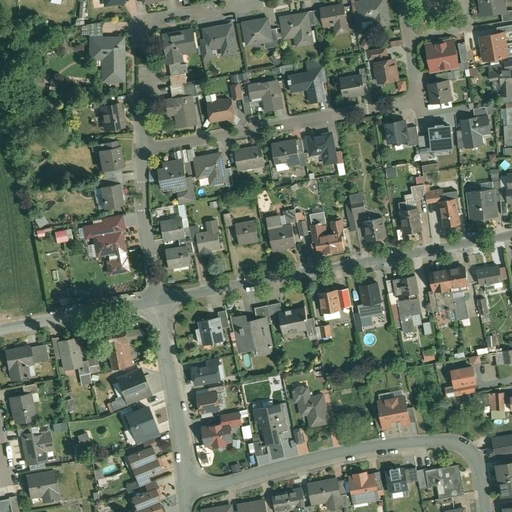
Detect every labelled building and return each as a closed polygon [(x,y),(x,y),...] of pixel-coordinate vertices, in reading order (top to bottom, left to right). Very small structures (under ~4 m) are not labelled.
[(384,0),(367,0),(359,2),(362,19),(376,17),(378,25),(389,23),(384,0)] [(480,0),(481,6),(484,6),(485,14),(502,12),(506,11),(506,10),(504,0),(480,0)] [(359,2),(352,3),(356,20),(362,19),(359,2)] [(344,4),(322,8),(324,24),(335,22),(337,32),(348,30),(344,4)] [(322,8),(313,10),(316,24),(316,26),(324,24),(322,8)] [(511,9),(506,10),(506,11),(502,12),(503,21),(511,19),(511,9)] [(313,10),(307,11),(307,14),(309,25),(316,24),(313,10)] [(307,14),(292,17),(292,16),(282,17),(286,37),(299,34),(301,44),(312,42),(309,25),(307,14)] [(269,18),(244,22),(248,44),(270,40),(272,40),(271,29),(269,18)] [(102,21),(89,24),(89,34),(103,34),(102,21)] [(232,24),(205,29),(207,39),(209,48),(223,45),(224,54),(237,52),(232,24)] [(511,24),(498,27),(499,33),(504,32),(511,30),(511,24)] [(277,28),(271,29),(272,40),(270,40),(271,47),(280,45),(277,28)] [(193,31),(165,37),(172,74),(186,72),(189,71),(187,62),(182,63),(180,51),(196,48),(193,31)] [(499,33),(481,36),(483,48),(506,43),(504,32),(499,33)] [(123,38),(91,38),(91,56),(104,55),(104,79),(114,79),(114,76),(123,76),(123,57),(121,55),(121,47),(122,46),(123,46),(123,45),(123,38)] [(207,39),(201,40),(203,54),(210,53),(209,48),(207,39)] [(452,41),(429,45),(433,69),(451,65),(456,64),(456,63),(452,41)] [(466,41),(459,43),(462,62),(456,63),(456,64),(451,65),(452,71),(455,71),(469,68),(466,41)] [(506,43),(483,48),(485,59),(508,55),(506,43)] [(386,47),(369,51),(370,58),(378,57),(386,55),(388,55),(386,47)] [(386,55),(378,57),(379,61),(376,62),(377,68),(376,70),(377,75),(379,76),(383,75),(383,76),(384,76),(385,81),(398,79),(396,69),(395,69),(393,59),(386,60),(386,55)] [(309,73),(290,77),(291,79),(290,79),(290,82),(291,82),(292,89),(310,86),(313,101),(325,99),(321,78),(328,77),(324,58),(307,61),(309,73)] [(511,67),(506,67),(506,61),(489,64),(492,79),(502,77),(503,94),(511,93),(511,66),(511,67)] [(368,67),(360,68),(361,75),(362,75),(363,83),(370,82),(368,67)] [(452,71),(437,74),(439,81),(448,79),(448,80),(456,78),(455,71),(452,71)] [(172,74),(171,75),(173,84),(184,82),(188,82),(186,72),(172,74)] [(361,75),(342,79),(345,95),(365,92),(363,83),(362,75),(361,75)] [(439,81),(429,83),(433,103),(452,100),(448,80),(448,79),(439,81)] [(188,82),(184,82),(187,96),(192,95),(198,94),(196,80),(188,82)] [(278,80),(250,85),(253,98),(253,95),(264,93),(267,110),(283,107),(281,91),(280,91),(278,80)] [(396,81),(397,90),(405,90),(405,80),(396,81)] [(173,84),(172,85),(174,98),(187,96),(184,82),(173,84)] [(241,83),(232,85),(234,99),(243,97),(241,83)] [(511,93),(503,94),(500,94),(501,103),(511,100),(511,93)] [(110,95),(92,98),(94,108),(102,106),(112,104),(110,95)] [(174,98),(167,100),(169,111),(179,109),(180,117),(178,117),(179,126),(197,123),(192,95),(187,96),(174,98)] [(223,98),(218,99),(216,101),(209,103),(212,120),(235,116),(232,99),(225,100),(223,98)] [(251,101),(244,102),(246,114),(253,112),(251,101)] [(112,104),(102,106),(106,129),(124,126),(120,103),(112,104)] [(487,106),(474,108),(476,118),(488,116),(488,117),(489,116),(487,106)] [(476,118),(463,121),(467,146),(483,143),(480,129),(489,127),(488,117),(488,116),(476,118)] [(405,120),(386,123),(390,142),(395,141),(395,143),(404,141),(403,140),(408,139),(406,127),(405,120)] [(451,123),(432,125),(434,146),(453,144),(451,123)] [(417,125),(406,127),(408,139),(409,145),(420,143),(417,125)] [(332,133),(309,137),(312,153),(324,151),(326,162),(337,160),(336,151),(332,133)] [(297,139),(288,141),(288,142),(281,143),(281,142),(273,144),(277,164),(277,161),(289,159),(290,164),(300,162),(298,152),(299,152),(297,139)] [(104,143),(103,143),(103,142),(101,143),(106,168),(107,169),(115,168),(125,166),(121,146),(117,146),(116,141),(115,141),(104,143)] [(261,145),(236,150),(240,168),(265,164),(261,145)] [(342,149),(336,151),(337,160),(337,163),(344,161),(342,149)] [(299,152),(298,152),(300,162),(301,165),(308,164),(305,151),(299,152)] [(223,152),(196,158),(199,174),(212,172),(214,182),(227,180),(224,168),(226,168),(223,152)] [(183,160),(175,162),(169,163),(164,164),(165,169),(159,170),(163,187),(163,184),(175,182),(176,189),(173,190),(188,188),(189,187),(187,178),(183,160)] [(437,163),(420,164),(421,173),(437,171),(437,163)] [(226,168),(224,168),(227,180),(228,185),(234,184),(231,167),(226,168)] [(385,167),(385,177),(395,176),(394,167),(385,167)] [(115,168),(107,169),(106,168),(103,169),(104,177),(108,176),(116,175),(115,168)] [(116,175),(108,176),(110,185),(120,183),(124,183),(122,174),(116,175)] [(196,192),(193,177),(187,178),(189,187),(188,188),(189,193),(196,192)] [(500,180),(493,181),(494,188),(495,194),(501,194),(500,180)] [(110,185),(100,186),(100,187),(103,187),(105,199),(103,199),(104,201),(105,201),(106,207),(104,207),(105,208),(124,204),(120,183),(110,185)] [(425,184),(412,186),(415,200),(427,198),(426,191),(425,184)] [(188,188),(179,189),(181,203),(197,200),(196,192),(189,193),(188,188)] [(494,188),(470,191),(472,200),(471,200),(472,208),(471,208),(472,219),(496,215),(495,207),(496,207),(495,201),(496,201),(495,194),(494,188)] [(443,189),(426,191),(427,198),(427,201),(441,200),(444,200),(443,192),(444,192),(443,189)] [(444,192),(443,192),(444,200),(456,198),(459,197),(458,190),(444,192)] [(444,200),(441,200),(445,225),(460,222),(456,198),(444,200)] [(364,199),(352,202),(354,212),(366,209),(364,199)] [(408,201),(400,202),(402,210),(409,208),(408,201)] [(409,208),(402,210),(405,232),(422,229),(418,207),(409,208)] [(295,208),(284,211),(286,219),(291,218),(291,222),(298,221),(298,222),(296,213),(295,208)] [(303,211),(296,213),(298,222),(305,220),(303,211)] [(231,212),(224,213),(227,226),(233,224),(231,212)] [(325,213),(312,215),(313,224),(311,224),(314,243),(313,243),(314,254),(319,253),(332,251),(329,234),(325,235),(323,222),(327,222),(325,213)] [(33,219),(37,227),(45,222),(40,214),(33,219)] [(122,214),(104,217),(105,223),(106,223),(107,231),(122,229),(122,230),(125,230),(122,214)] [(281,215),(268,217),(270,228),(283,226),(281,215)] [(383,217),(365,221),(366,228),(367,227),(369,239),(387,236),(383,217)] [(182,219),(162,222),(165,238),(179,236),(185,235),(183,226),(182,219)] [(197,233),(198,240),(200,250),(201,250),(202,255),(211,253),(210,248),(221,246),(216,219),(207,221),(209,231),(197,233)] [(343,219),(332,221),(334,233),(329,234),(332,251),(345,249),(344,241),(346,240),(343,219)] [(256,220),(237,224),(241,243),(252,241),(252,240),(259,239),(260,239),(256,220)] [(298,222),(301,235),(309,233),(306,220),(305,220),(298,222)] [(122,229),(107,231),(106,223),(105,223),(85,227),(86,236),(94,235),(96,243),(98,254),(98,255),(109,253),(110,261),(108,261),(110,273),(129,269),(127,257),(126,258),(124,250),(125,250),(124,240),(123,240),(122,235),(123,235),(122,230),(122,229)] [(283,226),(270,228),(274,249),(281,248),(281,245),(296,242),(292,224),(283,226)] [(189,225),(183,226),(185,235),(179,236),(180,242),(192,240),(189,226),(189,225)] [(196,225),(189,226),(192,240),(192,241),(198,240),(197,233),(196,225)] [(65,230),(56,232),(58,242),(67,240),(65,230)] [(192,240),(180,242),(181,248),(187,247),(188,252),(194,251),(192,241),(192,240)] [(181,248),(167,250),(170,266),(174,265),(188,263),(190,262),(188,252),(187,247),(181,248)] [(465,266),(448,269),(452,287),(453,292),(469,289),(468,284),(465,266)] [(494,267),(478,270),(480,283),(502,279),(500,266),(494,267)] [(448,269),(432,272),(435,290),(452,287),(448,269)] [(416,275),(394,279),(396,291),(397,296),(410,294),(419,292),(416,275)] [(394,279),(387,280),(390,292),(396,291),(394,279)] [(378,282),(362,285),(365,303),(374,301),(381,300),(378,282)] [(452,287),(435,290),(436,293),(437,300),(438,300),(443,299),(445,308),(448,308),(448,310),(456,308),(455,303),(453,292),(452,287)] [(338,289),(321,292),(324,311),(341,308),(338,289)] [(411,298),(398,300),(401,312),(404,331),(415,329),(413,314),(423,312),(419,292),(410,294),(411,298)] [(436,293),(430,294),(433,307),(439,306),(438,300),(437,300),(436,293)] [(486,297),(478,299),(481,314),(489,312),(486,297)] [(466,301),(455,303),(456,308),(459,320),(469,318),(466,301)] [(281,302),(269,304),(271,317),(280,315),(280,313),(283,312),(281,302)] [(269,304),(256,307),(259,321),(266,319),(267,323),(273,322),(271,317),(269,304)] [(307,308),(293,310),(292,308),(287,309),(287,311),(283,312),(280,313),(280,315),(282,323),(289,321),(291,331),(308,327),(307,319),(309,319),(307,308)] [(227,310),(219,311),(220,316),(221,316),(223,327),(230,326),(227,310)] [(353,312),(342,314),(344,324),(355,322),(353,312)] [(220,316),(199,321),(200,328),(197,328),(200,342),(214,339),(215,342),(226,339),(223,327),(221,316),(220,316)] [(259,321),(248,323),(246,316),(235,318),(241,346),(251,344),(252,346),(261,344),(262,351),(272,349),(271,346),(273,346),(272,344),(271,345),(267,323),(266,319),(259,321)] [(367,318),(360,319),(362,331),(368,329),(369,329),(367,318)] [(330,324),(321,325),(323,336),(332,334),(330,324)] [(125,326),(105,329),(108,345),(122,343),(128,342),(125,326)] [(77,337),(59,341),(65,369),(78,366),(83,365),(82,361),(77,337)] [(122,343),(108,345),(113,369),(126,366),(122,343)] [(46,344),(31,347),(34,363),(49,360),(46,344)] [(31,346),(6,350),(9,367),(10,367),(12,379),(29,376),(29,375),(28,375),(28,374),(27,374),(25,365),(26,365),(26,364),(34,363),(31,347),(31,346)] [(423,361),(434,359),(433,348),(421,350),(423,361)] [(511,348),(503,350),(506,363),(511,361),(511,348)] [(503,350),(496,352),(499,364),(506,363),(503,350)] [(220,357),(207,359),(208,365),(217,364),(221,363),(220,357)] [(88,359),(82,361),(83,365),(78,366),(80,374),(90,372),(88,359)] [(208,365),(193,368),(196,383),(222,378),(220,378),(217,364),(208,365)] [(473,367),(453,371),(455,386),(474,382),(476,382),(473,367)] [(141,369),(118,378),(127,398),(149,389),(141,369)] [(37,382),(23,385),(25,393),(31,392),(31,393),(38,391),(37,382)] [(474,382),(456,385),(458,395),(476,392),(474,382)] [(223,385),(209,387),(210,393),(218,392),(224,391),(223,385)] [(324,394),(311,396),(309,385),(305,386),(303,385),(299,385),(297,388),(294,389),(296,400),(300,399),(302,410),(308,409),(311,425),(329,421),(324,394)] [(25,393),(11,396),(13,405),(14,405),(15,409),(14,409),(16,422),(17,421),(17,419),(36,415),(31,393),(31,392),(25,393)] [(210,393),(198,395),(201,411),(221,407),(218,392),(210,393)] [(504,392),(494,392),(494,397),(496,397),(497,403),(505,403),(504,392)] [(406,396),(392,399),(396,419),(402,417),(403,423),(411,422),(408,407),(406,396)] [(73,409),(71,397),(61,399),(64,411),(73,409)] [(125,398),(117,402),(119,408),(127,405),(125,398)] [(392,399),(379,401),(381,412),(384,427),(392,426),(390,420),(396,419),(392,399)] [(282,402),(254,408),(257,423),(265,421),(268,435),(266,436),(268,444),(282,441),(280,430),(288,428),(286,416),(284,416),(282,402)] [(148,406),(127,415),(139,443),(143,441),(140,432),(153,427),(156,425),(148,406)] [(414,406),(408,407),(411,422),(417,421),(414,406)] [(497,409),(492,409),(491,409),(489,409),(489,417),(505,417),(505,409),(497,409)] [(240,411),(223,414),(224,423),(230,422),(230,425),(242,423),(240,411)] [(381,412),(375,413),(378,428),(384,427),(381,412)] [(224,423),(204,427),(207,443),(215,442),(216,445),(226,444),(225,440),(233,439),(230,425),(230,422),(224,423)] [(31,426),(18,429),(19,435),(23,435),(33,433),(31,426)] [(153,427),(140,432),(143,441),(155,437),(157,436),(153,427)] [(304,442),(301,427),(295,428),(298,443),(304,442)] [(78,442),(86,439),(83,432),(75,435),(78,442)] [(50,433),(33,436),(33,433),(23,435),(25,445),(26,445),(27,450),(26,451),(28,463),(47,460),(44,446),(52,444),(50,433)] [(511,434),(493,438),(495,447),(501,446),(511,443),(511,434)] [(143,441),(146,448),(152,445),(153,446),(157,444),(155,437),(143,441)] [(261,440),(254,441),(257,455),(264,454),(261,440)] [(511,443),(501,446),(502,453),(511,450),(511,443)] [(146,448),(127,455),(132,467),(157,457),(153,446),(152,445),(146,448)] [(495,447),(489,448),(490,455),(491,455),(502,453),(501,446),(495,447)] [(157,457),(132,467),(137,479),(140,478),(149,475),(162,469),(157,457)] [(511,460),(497,464),(500,480),(511,477),(511,460)] [(459,464),(427,469),(429,483),(439,481),(442,497),(453,496),(465,493),(459,464)] [(390,492),(408,488),(404,469),(400,469),(400,467),(390,469),(391,471),(386,472),(390,492)] [(426,467),(417,469),(421,488),(430,486),(427,469),(426,467)] [(54,471),(43,473),(43,474),(37,475),(37,474),(28,476),(32,496),(47,493),(49,500),(59,498),(54,471)] [(373,474),(367,475),(367,471),(355,474),(355,475),(351,476),(355,499),(368,497),(368,498),(371,500),(377,498),(379,496),(378,489),(375,474),(373,474)] [(380,471),(373,472),(373,474),(375,474),(378,489),(384,488),(380,471)] [(149,475),(140,478),(137,479),(140,486),(145,484),(151,481),(149,475)] [(511,477),(500,480),(503,495),(511,493),(511,477)] [(151,481),(145,484),(147,490),(156,486),(156,488),(158,487),(155,480),(151,481)] [(327,481),(314,483),(314,485),(316,492),(317,492),(318,502),(332,499),(333,508),(344,506),(342,495),(340,481),(327,483),(327,481)] [(314,485),(309,486),(312,503),(318,502),(317,492),(316,492),(314,485)] [(156,486),(147,490),(132,496),(137,508),(134,509),(134,510),(161,499),(156,488),(156,486)] [(303,488),(273,493),(277,511),(297,508),(307,506),(307,505),(303,488)] [(20,511),(17,495),(10,496),(10,498),(12,511),(20,511)] [(442,497),(440,498),(441,504),(454,501),(453,496),(442,497)] [(12,511),(10,498),(0,499),(0,511),(12,511)] [(161,499),(134,510),(134,511),(161,511),(163,511),(163,510),(162,511),(158,500),(161,499)] [(511,511),(511,499),(502,502),(503,509),(505,508),(506,511),(511,511)] [(268,511),(267,501),(252,503),(252,501),(238,504),(239,511),(268,511)]
